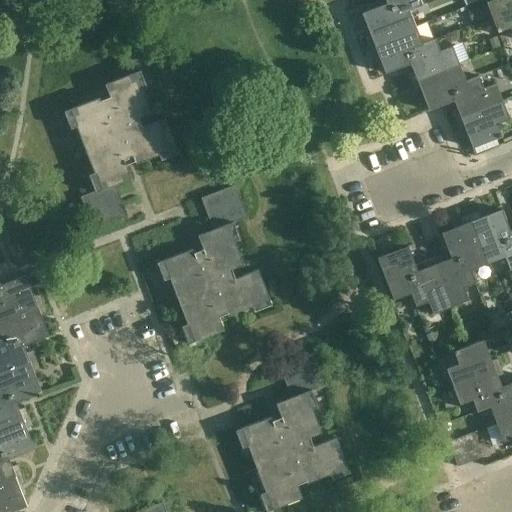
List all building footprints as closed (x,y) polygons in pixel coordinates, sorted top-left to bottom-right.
[(384,0),(386,4),(391,17),(410,10),(422,6),(419,0),(384,0)] [(511,32),(511,0),(491,0),(485,2),(497,33),(510,28),(511,32)] [(487,18),(482,3),(466,9),(472,23),(487,18)] [(416,27),(410,10),(391,17),(386,4),(361,14),(369,35),(363,37),(367,46),(416,27)] [(422,44),(416,27),(367,46),(370,55),(376,53),(384,74),(410,64),(404,50),(422,44)] [(497,36),(488,40),(492,50),(501,46),(497,36)] [(407,73),(411,83),(458,64),(452,47),(439,52),(434,39),(422,44),(404,50),(410,64),(413,71),(407,73)] [(448,87),(465,82),(458,64),(411,83),(414,92),(420,90),(428,111),(453,101),(448,87)] [(131,152),(135,164),(176,148),(165,118),(142,127),(138,118),(150,113),(135,72),(104,84),(109,97),(100,100),(99,97),(69,109),(100,189),(80,197),(93,229),(127,216),(115,185),(131,179),(122,156),(127,154),(131,152)] [(451,111),(454,120),(502,101),(495,84),(483,88),(479,76),(465,82),(448,87),(453,101),(456,108),(451,111)] [(509,119),(502,101),(454,120),(458,129),(463,127),(471,147),(502,136),(497,124),(509,119)] [(162,259),(194,341),(223,330),(218,317),(227,313),(228,315),(269,298),(258,269),(234,278),(231,269),(243,265),(227,225),(248,217),(235,185),(201,198),(212,228),(197,234),(206,258),(201,259),(197,261),(192,248),(162,259)] [(477,211),(468,215),(487,264),(504,257),(498,239),(510,235),(500,209),(480,217),(477,211)] [(470,270),(487,264),(468,215),(458,219),(461,225),(440,233),(449,258),(464,252),(470,270)] [(498,239),(504,257),(511,277),(511,233),(510,235),(498,239)] [(392,300),(410,293),(403,276),(416,271),(407,246),(385,254),(383,248),(374,251),(392,300)] [(440,255),(431,258),(450,306),(467,300),(462,288),(475,283),(470,270),(464,252),(449,258),(442,261),(440,255)] [(431,313),(450,306),(431,258),(421,262),(424,268),(416,271),(403,276),(410,293),(415,306),(427,301),(431,313)] [(0,299),(0,318),(43,303),(39,293),(34,295),(26,275),(1,284),(5,298),(0,299)] [(47,313),(43,303),(0,318),(0,337),(0,338),(19,332),(24,344),(49,335),(41,315),(47,313)] [(0,373),(36,359),(33,350),(27,352),(24,344),(19,332),(0,338),(0,373)] [(446,368),(453,386),(501,367),(498,357),(491,359),(483,339),(454,351),(459,364),(446,368)] [(275,430),(270,417),(248,425),(241,428),(264,488),(271,509),(302,498),(297,485),(306,481),(306,483),(347,467),(336,437),(313,446),(309,437),(321,433),(305,393),(326,385),(313,353),(279,366),(291,397),(275,403),(284,426),(275,430)] [(0,373),(0,392),(10,388),(16,401),(42,391),(34,369),(39,367),(36,359),(0,373)] [(505,376),(501,367),(453,386),(461,404),(473,399),(477,411),(490,406),(507,399),(502,386),(499,378),(505,376)] [(490,406),(497,423),(511,417),(511,382),(502,386),(507,399),(490,406)] [(10,388),(0,392),(0,427),(28,416),(25,406),(19,409),(16,401),(10,388)] [(0,427),(0,447),(3,447),(8,460),(34,450),(26,427),(32,425),(28,416),(0,427)] [(511,417),(497,423),(504,441),(511,437),(511,417)] [(461,437),(471,462),(482,457),(473,432),(461,437)] [(458,466),(471,462),(461,437),(449,442),(458,466)] [(0,482),(21,475),(17,465),(11,467),(8,460),(3,447),(0,447),(0,482)] [(0,511),(11,511),(26,507),(18,486),(24,483),(21,475),(0,482),(0,511)] [(133,511),(165,511),(161,501),(133,511)]
